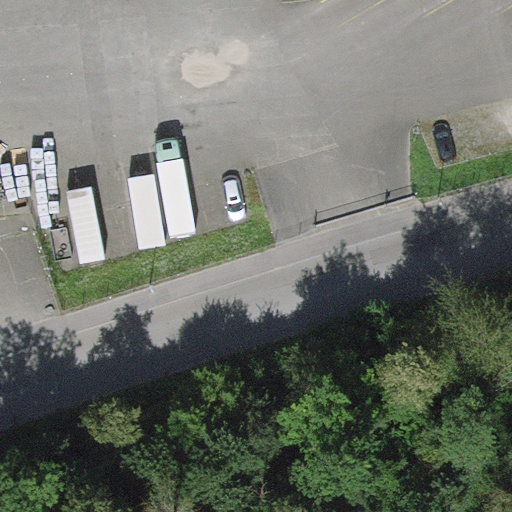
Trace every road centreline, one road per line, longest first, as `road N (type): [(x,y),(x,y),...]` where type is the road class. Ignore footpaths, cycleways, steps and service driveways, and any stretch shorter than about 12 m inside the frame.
road 1 (residential): [(511,226),(254,294),(0,384)]
road 2 (unknown): [(346,270),(275,100),(214,52),(93,0)]
